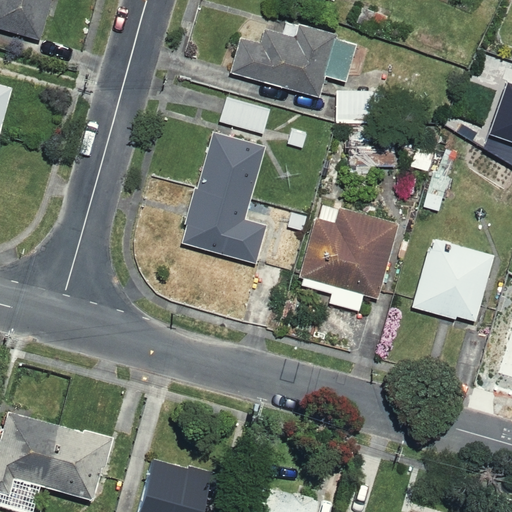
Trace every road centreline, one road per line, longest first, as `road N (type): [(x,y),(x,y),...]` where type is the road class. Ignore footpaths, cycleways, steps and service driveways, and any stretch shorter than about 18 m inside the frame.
road 1 (residential): [(511,447),(59,321)]
road 2 (residential): [(59,321),(149,0)]
